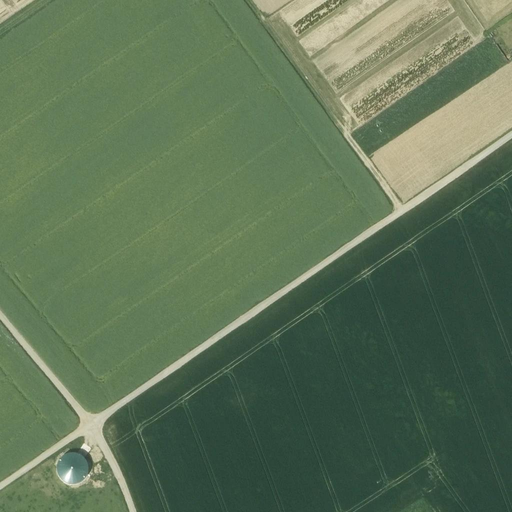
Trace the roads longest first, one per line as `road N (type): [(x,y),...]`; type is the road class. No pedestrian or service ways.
road 1 (track): [(91,425),(511,134)]
road 2 (track): [(402,210),(247,0)]
road 3 (track): [(91,425),(0,316)]
